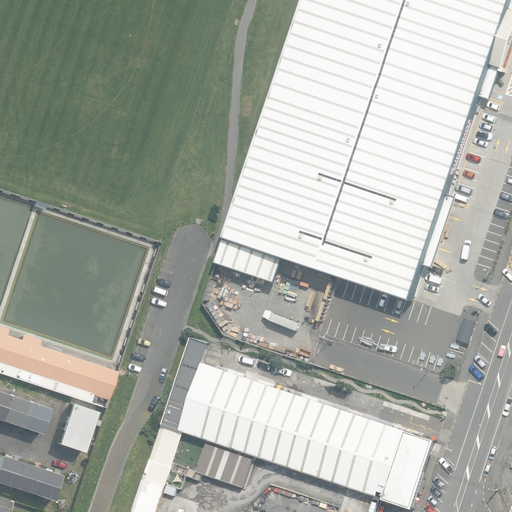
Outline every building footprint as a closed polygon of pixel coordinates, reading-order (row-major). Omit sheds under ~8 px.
[(511,0),(303,0),(247,172),(224,243),(217,262),(278,283),(286,259),(340,277),(415,302),(427,265),(435,268),(459,198),(451,195),(484,96),(493,99),(502,72),(506,73),(508,69),(506,68),(511,50),(511,0)] [(33,206),(44,210),(46,204),(35,201),(33,206)] [(458,339),(471,344),(478,322),(466,317),(458,339)] [(0,371),(95,403),(97,396),(108,399),(118,371),(114,370),(0,332),(0,371)] [(438,441),(204,362),(211,343),(193,337),(133,511),(158,511),(185,432),(208,440),(198,471),(244,488),(256,455),(416,509),(438,441)] [(0,419),(41,433),(49,407),(0,391),(0,419)] [(48,422),(58,425),(64,407),(54,403),(48,422)] [(58,442),(83,451),(97,411),(71,403),(58,442)] [(0,456),(0,482),(53,499),(61,474),(1,455),(0,456)] [(360,511),(366,496),(351,490),(343,511),(360,511)] [(0,511),(10,511),(14,501),(0,496),(0,511)]
